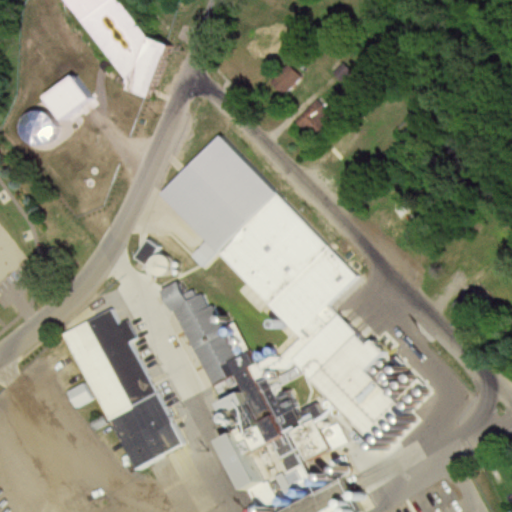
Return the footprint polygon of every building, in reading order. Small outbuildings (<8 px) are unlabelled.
[(180,45),(148,33),(124,0),(71,0),(133,89),(160,99),(180,45)] [(113,82),(89,47),(44,77),(68,113),(113,82)] [(346,82),(356,73),(348,65),(338,74),(346,82)] [(290,95),(305,76),(295,68),(280,86),(290,95)] [(339,120),(320,101),(300,120),(319,140),(339,120)] [(365,144),(390,119),(376,104),(351,130),(365,144)] [(219,130),(357,269),(317,308),(345,336),(325,355),(159,189),(219,130)] [(169,292),(169,293),(229,417),(227,440),(261,511),(332,511),(362,498),(354,480),(332,478),(323,460),(348,448),(342,435),(339,435),(332,420),(303,434),(297,433),(259,353),(242,352),(207,280),(195,279),(169,292)] [(110,303),(183,439),(138,463),(65,327),(110,303)] [(97,402),(91,385),(72,393),(79,409),(97,402)] [(0,452),(1,453),(0,451),(0,437),(24,427),(29,439),(51,429),(36,395),(0,411),(0,452)] [(466,511),(466,510),(488,503),(482,486),(456,495),(461,509),(453,511),(466,511)] [(44,500),(49,511),(52,511),(67,506),(61,493),(44,500)]
